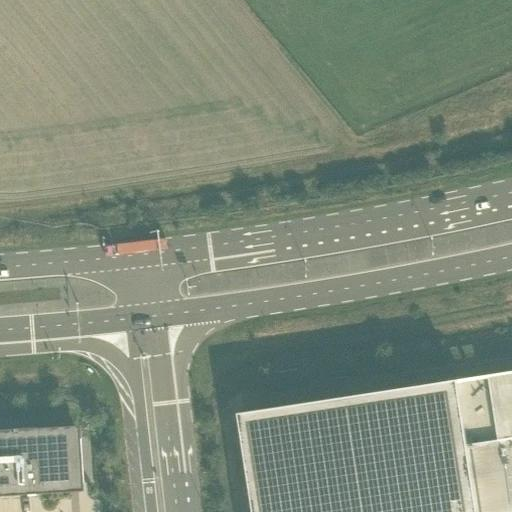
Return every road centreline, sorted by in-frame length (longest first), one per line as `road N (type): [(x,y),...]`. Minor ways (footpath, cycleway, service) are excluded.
road 1 (primary): [(511,198),(139,257)]
road 2 (primary): [(161,317),(360,293),(511,262)]
road 3 (unclassified): [(182,511),(161,317)]
road 4 (unclassified): [(129,321),(150,511)]
road 5 (primary): [(139,257),(0,267)]
road 6 (primary): [(0,331),(129,321)]
